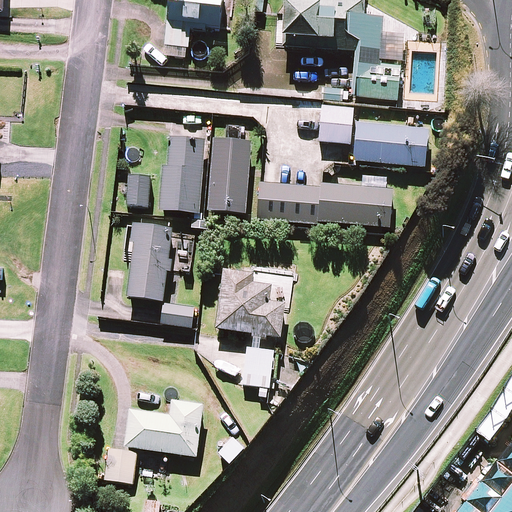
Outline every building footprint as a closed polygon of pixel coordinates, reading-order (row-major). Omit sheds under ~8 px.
[(224,0),(170,0),(167,58),(189,59),(190,30),(223,32),(224,0)] [(365,20),(365,0),(288,0),(287,42),(341,44),(340,53),(358,54),(356,101),(401,103),(404,38),(383,38),(384,20),(365,20)] [(354,113),(324,111),(322,145),(352,147),(354,113)] [(429,131),(359,126),(356,165),(427,170),(429,131)] [(207,143),(172,140),(170,168),(167,167),(163,214),(201,217),(207,143)] [(253,146),(216,143),(210,214),(247,217),(253,146)] [(152,181),(130,179),(128,208),(150,210),(152,181)] [(394,194),(261,184),(258,222),(391,231),(394,194)] [(167,304),(174,232),(137,229),(130,300),(167,304)] [(255,268),(254,274),(226,270),(218,332),(283,340),(286,317),(288,317),(294,274),(255,268)] [(195,311),(165,308),(164,327),(193,330),(195,311)] [(275,353),(246,349),(242,387),(270,390),(275,353)] [(511,413),(511,379),(492,413),(476,433),(490,444),(506,424),(511,413)] [(205,408),(174,404),(172,418),(132,413),(127,450),(198,459),(205,408)] [(511,511),(511,445),(510,445),(495,464),(487,457),(457,496),(466,503),(459,511),(511,511)] [(134,485),(137,455),(110,452),(106,482),(134,485)]
